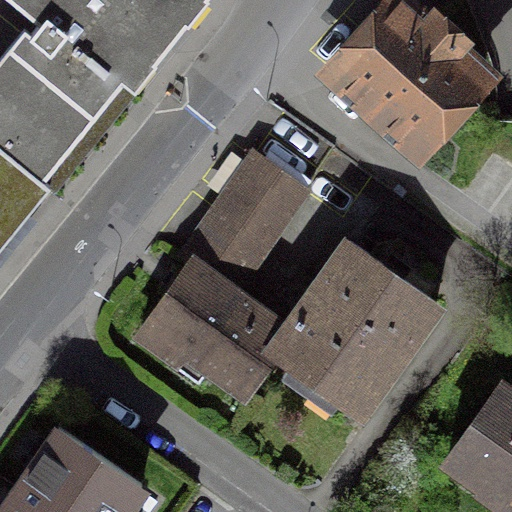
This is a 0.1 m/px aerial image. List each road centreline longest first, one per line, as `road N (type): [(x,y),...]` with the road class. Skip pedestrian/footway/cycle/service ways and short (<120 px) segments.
road 1 (residential): [(277,0),(25,322)]
road 2 (residential): [(284,511),(25,322)]
